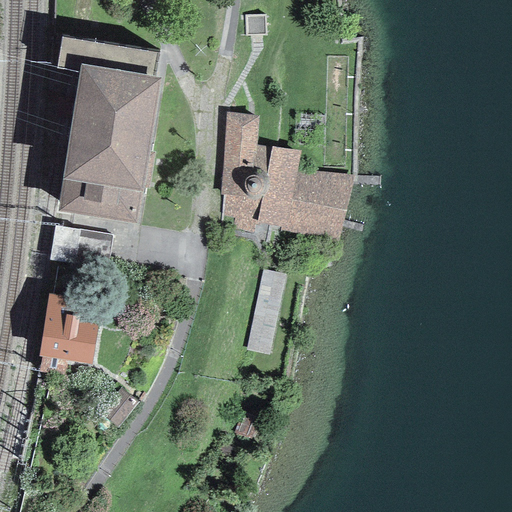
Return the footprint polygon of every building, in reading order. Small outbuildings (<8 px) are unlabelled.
[(56,68),(79,73),(81,64),(154,78),(159,53),(61,37),(56,68)] [(154,78),(81,64),(79,73),(73,107),(57,212),(135,223),(140,192),(144,193),(159,79),(154,78)] [(225,195),(223,216),(234,219),(232,229),(253,233),(255,222),(281,228),(280,231),(337,243),(353,175),(298,168),(300,151),(256,145),(259,116),(226,112),(220,195),(225,195)] [(251,347),(275,350),(285,268),(261,264),(251,347)] [(48,294),(38,356),(41,356),(67,360),(91,364),(97,324),(78,321),(79,316),(66,315),(68,297),(48,294)] [(64,376),(67,360),(41,356),(39,372),(64,376)] [(117,428),(138,402),(120,388),(99,414),(117,428)]
